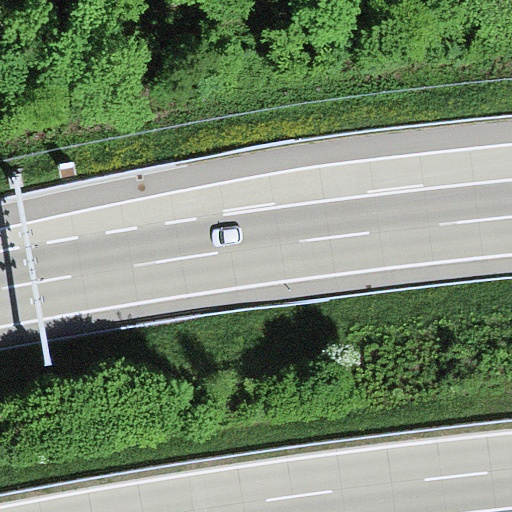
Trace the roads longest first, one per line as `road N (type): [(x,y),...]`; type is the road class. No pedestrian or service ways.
road 1 (motorway): [(511,216),(0,289)]
road 2 (motorway): [(206,511),(511,472)]
